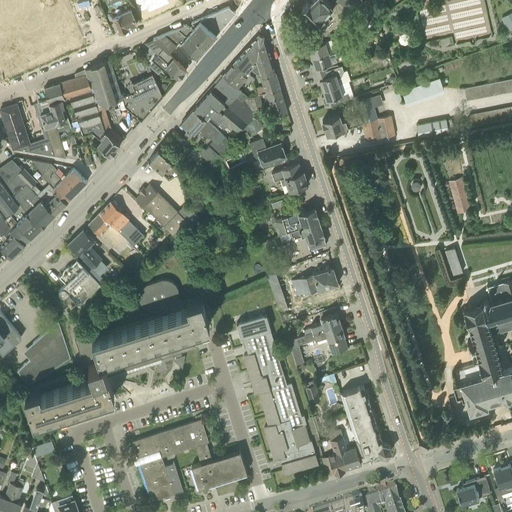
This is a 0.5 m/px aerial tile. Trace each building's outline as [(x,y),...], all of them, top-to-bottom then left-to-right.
[(155,0),(133,0),(139,13),(147,9),(149,13),(159,8),(155,0)] [(155,0),(159,8),(170,4),(168,0),(155,0)] [(326,34),(340,20),(358,2),(359,5),(363,1),(362,0),(338,0),(332,6),(326,0),(311,0),(309,2),(308,1),(301,8),(326,34)] [(153,38),(154,39),(163,48),(168,52),(179,40),(197,56),(216,34),(235,12),(228,6),(191,22),(195,26),(192,29),(186,24),(153,38)] [(128,28),(137,24),(131,10),(113,18),(119,33),(129,28),(128,28)] [(511,11),(501,17),(508,31),(511,29),(511,11)] [(259,33),(244,50),(256,60),(270,56),(263,34),(259,33)] [(398,39),(401,43),(405,45),(409,43),(410,38),(408,34),(404,33),(400,35),(398,39)] [(310,36),(308,38),(302,45),(306,49),(307,52),(310,51),(312,57),(328,52),(335,50),(331,39),(317,44),(315,40),(310,36)] [(145,43),(158,54),(163,48),(154,39),(145,43)] [(163,69),(165,66),(178,77),(186,68),(168,52),(163,48),(158,54),(152,60),(163,69)] [(244,50),(235,61),(247,72),(250,68),(257,74),(260,73),(256,60),(244,50)] [(335,51),(329,53),(328,52),(312,57),(314,63),(311,64),(314,74),(327,70),(325,65),(338,60),(335,51)] [(256,60),(260,73),(264,84),(278,80),(270,56),(256,60)] [(122,95),(110,58),(74,73),(76,78),(59,83),(64,98),(69,97),(71,103),(77,117),(98,110),(97,107),(123,99),(122,95)] [(223,74),(236,85),(244,76),(247,78),(244,81),(249,85),(254,79),(250,75),(247,72),(235,61),(223,74)] [(342,66),(327,70),(314,74),(318,85),(321,84),(323,90),(349,81),(349,80),(350,80),(347,70),(344,71),(342,66)] [(128,87),(131,93),(122,95),(123,99),(125,105),(141,120),(163,95),(152,73),(135,82),(129,83),(126,85),(128,87)] [(245,124),(258,118),(253,110),(245,98),(249,97),(236,85),(223,74),(208,91),(245,124)] [(405,101),(444,89),(440,77),(402,88),(405,101)] [(266,92),(264,93),(266,99),(271,116),(287,111),(278,80),(264,84),(266,92)] [(508,92),(505,80),(500,81),(502,93),(508,92)] [(322,97),(325,107),(338,103),(354,97),(349,81),(323,90),(325,96),(322,97)] [(502,93),(500,81),(494,82),(496,94),(502,93)] [(496,94),(494,82),(488,83),(490,95),(496,94)] [(59,83),(44,87),(48,99),(49,103),(61,99),(64,98),(59,83)] [(490,95),(488,83),(482,84),(485,96),(490,95)] [(485,96),(482,84),(476,85),(479,98),(485,96)] [(479,98),(476,85),(470,87),(473,99),(479,98)] [(467,100),(473,99),(470,87),(465,88),(467,100)] [(239,127),(245,124),(208,91),(193,109),(205,119),(208,115),(224,128),(228,123),(235,130),(239,127)] [(399,91),(394,93),(398,102),(402,101),(399,91)] [(263,105),(261,100),(259,94),(255,95),(249,97),(245,98),(253,110),(263,105)] [(363,124),(365,140),(394,135),(391,115),(377,117),(374,106),(370,97),(370,96),(355,101),(360,115),(341,121),(339,114),(322,120),(325,128),(327,134),(363,124)] [(65,157),(57,131),(71,127),(65,107),(64,107),(61,99),(49,103),(48,99),(37,103),(38,103),(40,109),(41,115),(43,121),(45,126),(48,136),(48,137),(54,155),(65,157)] [(19,113),(16,103),(0,108),(13,148),(29,143),(29,142),(19,113)] [(73,122),(78,120),(77,117),(71,103),(68,104),(73,122)] [(507,119),(505,107),(499,108),(501,120),(507,119)] [(501,120),(499,108),(493,109),(496,121),(501,120)] [(193,109),(181,122),(193,132),(198,127),(201,129),(212,140),(205,149),(203,147),(199,152),(208,160),(234,145),(205,119),(193,109)] [(496,121),(493,109),(488,110),(490,122),(496,121)] [(97,144),(110,155),(120,144),(104,130),(99,114),(98,110),(77,117),(78,120),(83,135),(91,131),(99,138),(100,137),(102,139),(97,144)] [(490,122),(488,110),(482,111),(484,124),(490,122)] [(484,124),(482,111),(476,113),(478,125),(484,124)] [(472,126),(478,125),(476,113),(470,114),(472,126)] [(249,135),(255,132),(264,127),(261,123),(258,118),(245,124),(239,127),(243,134),(248,132),(249,135)] [(449,131),(446,118),(416,124),(418,137),(449,131)] [(54,155),(48,137),(44,138),(29,142),(29,143),(13,148),(31,151),(54,155)] [(282,157),(285,156),(280,143),(266,148),(262,137),(249,141),(256,159),(261,157),(263,164),(269,161),(271,165),(283,161),(282,157)] [(158,148),(149,159),(162,171),(167,165),(178,174),(184,171),(158,148)] [(93,164),(91,156),(85,158),(87,166),(93,164)] [(41,227),(48,219),(67,201),(49,183),(41,191),(34,184),(37,181),(24,168),(22,169),(12,159),(0,166),(0,172),(2,175),(17,198),(26,212),(41,227)] [(51,163),(31,159),(49,183),(67,201),(87,181),(73,167),(61,180),(54,172),(57,169),(51,163)] [(303,170),(300,171),(298,162),(282,167),(282,168),(272,172),(274,179),(280,177),(284,192),(307,184),(303,170)] [(471,208),(462,177),(448,181),(458,212),(471,208)] [(0,181),(0,199),(1,201),(9,212),(11,212),(19,205),(14,199),(0,181)] [(421,189),(421,187),(421,186),(420,184),(419,183),(416,183),(415,183),(414,184),(413,186),(412,187),(413,189),(414,191),(415,191),(417,192),(419,191),(420,190),(421,189)] [(186,202),(177,211),(150,184),(145,188),(143,186),(138,191),(141,193),(136,198),(173,234),(177,238),(200,216),(186,202)] [(288,199),(296,196),(294,191),(286,194),(288,199)] [(17,198),(14,199),(19,205),(11,212),(18,222),(17,223),(30,236),(41,227),(26,212),(17,198)] [(126,201),(131,208),(135,205),(131,198),(126,201)] [(135,225),(110,200),(99,211),(118,229),(124,236),(135,225)] [(0,208),(7,217),(5,219),(13,231),(24,242),(30,236),(17,223),(18,222),(11,212),(9,212),(1,201),(0,201),(0,208)] [(291,230),(319,220),(315,207),(305,210),(303,208),(299,209),(298,212),(285,216),(285,215),(281,216),(282,217),(274,220),(279,235),(281,234),(280,233),(291,230)] [(0,242),(0,244),(10,256),(24,242),(13,231),(5,219),(0,211),(0,241),(1,242),(0,242)] [(99,211),(88,223),(112,246),(119,239),(107,227),(109,224),(116,231),(118,229),(99,211)] [(291,230),(293,238),(305,234),(309,248),(325,243),(326,243),(324,235),(324,234),(319,220),(291,230)] [(93,266),(101,259),(88,245),(94,239),(83,227),(68,242),(92,267),(93,266)] [(229,255),(241,250),(239,245),(227,250),(229,255)] [(463,271),(455,247),(445,250),(453,274),(463,271)] [(218,266),(226,263),(224,257),(216,260),(218,266)] [(101,285),(77,260),(71,265),(70,265),(69,265),(68,266),(67,267),(66,267),(65,268),(65,269),(64,269),(64,270),(63,271),(63,272),(63,273),(59,276),(66,283),(60,288),(59,289),(59,290),(59,291),(59,292),(59,293),(60,294),(61,295),(62,295),(63,295),(64,295),(65,295),(66,294),(78,283),(84,289),(79,294),(85,300),(101,285)] [(323,270),(320,271),(312,273),(291,280),(296,297),(325,287),(338,282),(337,281),(339,280),(337,276),(336,277),(335,274),(335,273),(336,272),(335,268),(333,269),(333,266),(323,270)] [(278,309),(287,306),(276,272),(267,275),(278,309)] [(487,402),(504,398),(506,400),(510,398),(511,395),(511,394),(511,278),(489,286),(493,301),(490,302),(489,300),(486,301),(487,303),(475,306),(473,305),(470,306),(469,308),(466,309),(471,326),(473,326),(477,338),(470,340),(472,348),(476,347),(480,358),(478,359),(479,363),(454,371),(457,383),(454,384),(457,395),(462,394),(463,397),(464,397),(470,412),(489,407),(487,402)] [(70,307),(75,303),(69,296),(64,300),(70,307)] [(175,354),(176,357),(181,355),(180,352),(194,347),(188,330),(209,323),(201,297),(187,301),(188,306),(167,313),(163,314),(95,336),(93,333),(75,339),(84,366),(89,364),(93,377),(41,394),(39,390),(25,394),(33,420),(114,394),(108,375),(115,373),(116,376),(120,374),(119,371),(161,358),(175,354)] [(0,355),(22,336),(0,310),(0,355)] [(311,327),(313,332),(340,323),(336,311),(320,316),(322,321),(311,325),(311,327)] [(264,426),(264,427),(274,460),(280,458),(284,474),(318,463),(311,440),(310,440),(305,423),(306,423),(304,414),(301,415),(291,382),(286,383),(270,329),(271,328),(266,314),(236,323),(241,337),(245,349),(246,349),(248,353),(244,354),(251,379),(255,378),(269,425),(264,426)] [(39,350),(17,369),(30,384),(70,357),(58,319),(32,342),(39,350)] [(326,335),(328,340),(332,351),(347,346),(343,335),(344,334),(340,323),(313,332),(305,334),(303,335),(288,340),(290,346),(296,364),(302,362),(297,344),(306,342),(326,335)] [(302,362),(296,369),(301,372),(306,366),(302,362)] [(325,380),(329,382),(331,383),(336,381),(334,373),(328,374),(318,378),(319,382),(325,380)] [(307,387),(305,387),(309,402),(319,399),(315,384),(313,385),(312,380),(305,382),(307,387)] [(356,439),(363,461),(376,457),(376,455),(380,454),(386,455),(391,450),(389,444),(381,442),(378,431),(380,430),(378,424),(376,424),(373,415),(375,414),(373,407),(371,408),(367,396),(369,396),(367,389),(365,390),(363,384),(340,392),(355,439),(356,439)] [(183,490),(174,463),(165,466),(161,456),(195,445),(201,461),(211,458),(206,441),(208,441),(201,418),(132,440),(137,455),(152,500),(164,496),(165,498),(170,496),(169,494),(183,490)] [(328,455),(334,473),(348,468),(347,468),(342,450),(341,451),(334,430),(334,429),(333,425),(327,427),(328,432),(334,453),(328,455)] [(347,468),(361,463),(355,446),(347,449),(340,428),(334,429),(334,430),(341,451),(342,450),(347,468)] [(54,441),(42,442),(43,451),(54,450),(54,441)] [(246,471),(240,450),(211,458),(201,461),(192,465),(198,487),(246,471)] [(31,476),(36,478),(40,469),(37,461),(31,476)] [(511,469),(510,463),(493,469),(501,494),(511,489),(511,469)] [(0,494),(0,511),(5,511),(16,484),(13,482),(15,477),(9,475),(7,481),(10,482),(4,496),(0,494)] [(479,498),(478,496),(491,492),(485,475),(465,481),(467,485),(456,488),(461,504),(479,498)] [(25,481),(18,478),(16,484),(5,511),(18,511),(22,502),(17,501),(25,481)] [(46,511),(51,501),(51,499),(49,499),(50,497),(45,484),(43,490),(34,511),(46,511)] [(393,485),(392,485),(375,491),(380,506),(380,509),(384,507),(386,511),(401,511),(398,503),(399,503),(393,485)] [(25,504),(22,511),(34,511),(43,490),(36,488),(30,506),(25,504)] [(380,506),(375,491),(366,494),(372,511),(379,511),(377,507),(380,506)] [(78,511),(72,494),(57,498),(51,501),(55,511),(78,511)] [(372,511),(366,494),(358,497),(362,511),(372,511)] [(349,499),(353,511),(362,511),(358,497),(349,499)] [(353,511),(349,499),(341,502),(344,511),(353,511)] [(344,511),(341,502),(327,507),(328,511),(344,511)] [(493,511),(501,511),(498,503),(491,505),(493,511)]
